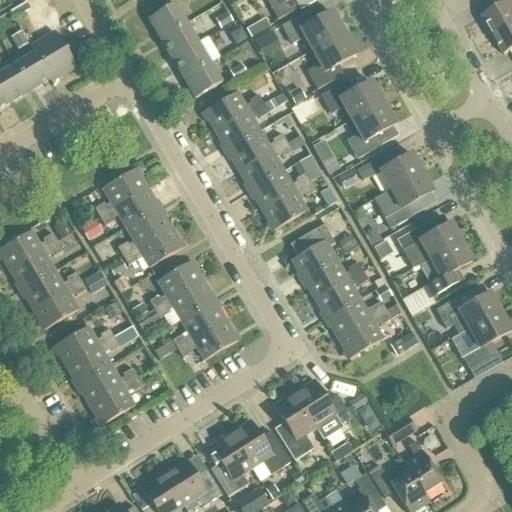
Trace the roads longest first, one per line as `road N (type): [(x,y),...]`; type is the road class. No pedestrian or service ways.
road 1 (residential): [(291,358),(128,73)]
road 2 (residential): [(291,358),(75,494)]
road 3 (residential): [(478,511),(492,503),(447,418),(511,379)]
road 4 (residential): [(436,134),(511,273)]
road 5 (residential): [(362,0),(436,134)]
road 6 (residential): [(0,152),(128,73)]
